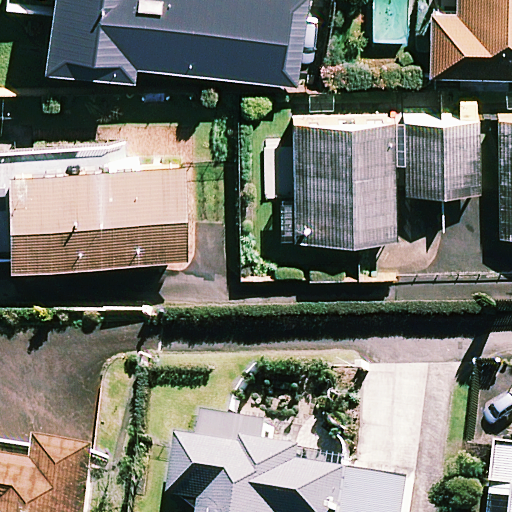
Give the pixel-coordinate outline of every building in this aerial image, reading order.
[(8,0),(9,2),(54,8),(48,54),(134,65),(135,53),(296,74),(305,0),(8,0)] [(511,0),(457,0),(457,4),(432,4),(430,66),(511,67),(511,0)] [(398,184),(399,112),(293,111),(292,231),(398,232),(398,184)] [(480,111),(407,112),(407,184),(481,183),(480,111)] [(511,227),(511,115),(502,115),(502,228),(511,227)] [(90,145),(0,145),(0,249),(187,251),(187,155),(90,155),(90,145)] [(218,416),(215,440),(189,437),(181,497),(211,501),(209,511),(409,511),(414,480),(348,471),(350,451),(273,441),(275,423),(218,416)] [(511,511),(511,448),(506,447),(501,496),(511,497),(511,511)] [(92,511),(99,459),(44,452),(41,472),(0,467),(0,511),(92,511)]
